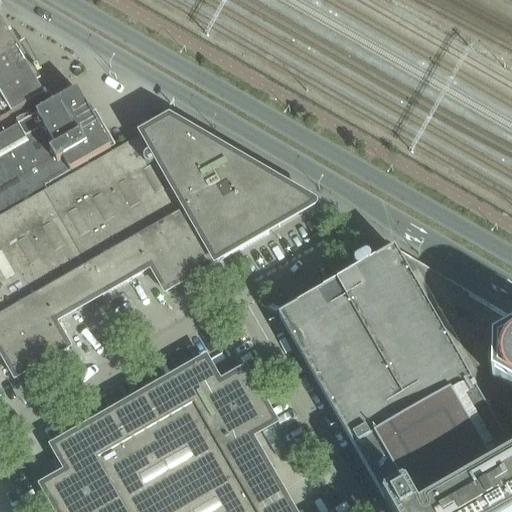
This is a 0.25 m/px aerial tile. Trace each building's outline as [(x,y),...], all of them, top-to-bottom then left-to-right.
[(0,61),(18,52),(0,20),(0,61)] [(43,96),(18,52),(0,61),(0,122),(12,115),(44,97),(44,96),(43,96)] [(99,127),(97,128),(77,94),(78,94),(77,93),(54,106),(54,105),(41,113),(36,117),(0,136),(0,214),(48,187),(69,175),(88,164),(111,151),(110,150),(110,151),(103,139),(102,139),(100,136),(103,134),(99,127)] [(314,210),(315,209),(315,207),(314,207),(170,123),(138,141),(92,168),(135,243),(151,271),(165,296),(212,269),(314,210)] [(69,175),(48,187),(50,191),(90,168),(88,164),(69,175)] [(135,243),(92,168),(90,168),(50,191),(44,195),(87,270),(103,298),(151,271),(135,243)] [(87,270),(44,195),(0,219),(0,229),(39,298),(55,326),(103,298),(87,270)] [(39,298),(0,229),(0,355),(1,357),(15,382),(70,351),(55,326),(39,298)] [(511,511),(511,321),(397,253),(395,254),(306,305),(279,320),(355,454),(388,511),(511,511)] [(292,511),(252,441),(276,426),(245,372),(220,387),(206,362),(53,450),(67,475),(42,489),(55,511),(292,511)]
